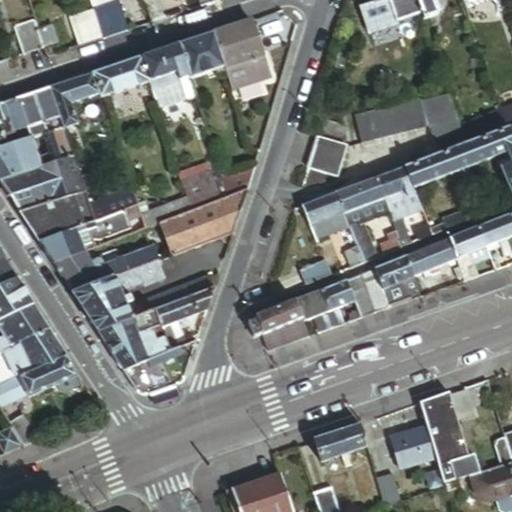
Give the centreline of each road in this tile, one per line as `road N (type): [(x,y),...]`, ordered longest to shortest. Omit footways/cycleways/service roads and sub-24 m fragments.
road 1 (residential): [(323,0),(194,425)]
road 2 (tertiary): [(511,311),(194,425)]
road 3 (residential): [(0,90),(267,0)]
road 4 (residential): [(146,447),(0,217)]
road 5 (tertiary): [(146,447),(0,509)]
